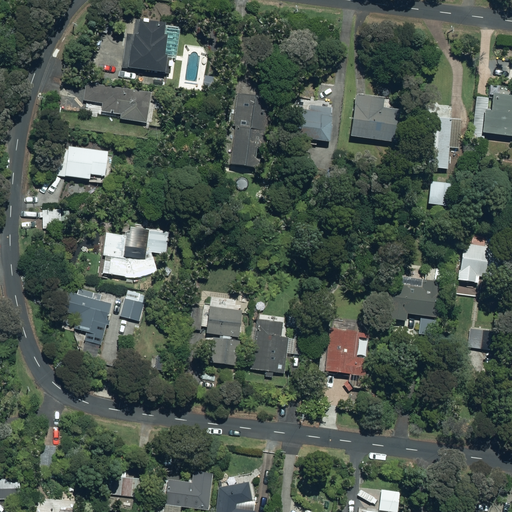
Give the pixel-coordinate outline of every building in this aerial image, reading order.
[(161,71),(164,53),(162,53),(164,35),(160,34),(162,21),(133,18),(131,33),(124,32),(120,66),(161,71)] [(118,118),(146,122),(150,91),(87,83),(85,101),(100,103),(99,111),(118,113),(118,118)] [(471,137),(482,138),(483,133),(511,136),(511,94),(492,92),(491,96),(477,94),(471,137)] [(221,162),(252,167),(254,147),(261,148),(263,129),(258,129),(263,97),(235,93),(229,130),(226,129),(221,162)] [(347,135),(395,141),(399,109),(380,106),(381,97),(353,94),(347,135)] [(285,136),(327,142),(330,126),(329,125),(331,108),(309,104),(308,110),(289,107),(285,136)] [(420,165),(446,167),(448,146),(458,147),(461,117),(425,114),(420,165)] [(63,175),(87,179),(87,174),(101,176),(105,151),(67,145),(63,175)] [(426,202),(454,206),(457,183),(429,179),(426,202)] [(41,228),(60,228),(59,209),(41,210),(41,228)] [(100,273),(133,277),(155,270),(149,252),(164,254),(167,231),(125,225),(124,235),(103,232),(99,255),(102,256),(100,273)] [(456,280),(477,282),(477,274),(496,276),(499,247),(461,243),(456,280)] [(437,319),(443,282),(422,279),(421,287),(388,282),(383,319),(403,322),(405,314),(420,316),(416,341),(438,344),(439,333),(433,332),(435,318),(437,319)] [(82,340),(99,345),(105,324),(109,325),(112,311),(108,310),(110,303),(99,300),(100,294),(77,288),(76,293),(64,290),(59,310),(76,315),(72,328),(85,332),(82,340)] [(119,316),(138,321),(143,303),(123,298),(119,316)] [(207,363),(235,366),(238,341),(229,340),(229,336),(237,337),(240,309),(207,306),(203,333),(218,335),(218,338),(211,337),(207,363)] [(187,328),(199,330),(201,315),(189,313),(187,328)] [(321,326),(327,327),(329,316),(322,315),(321,326)] [(263,376),(271,377),(271,371),(283,373),(285,353),(297,354),(299,339),(280,336),(282,322),(256,319),(254,328),(249,327),(247,342),(253,343),(249,369),(264,371),(263,376)] [(361,357),(364,331),(328,326),(322,372),(346,375),(345,380),(342,382),(348,390),(352,388),(361,388),(365,357),(361,357)] [(491,331),(482,330),(479,349),(489,350),(491,331)] [(38,470),(54,472),(56,447),(39,446),(38,470)] [(110,495),(137,498),(140,479),(124,478),(125,472),(115,471),(115,477),(112,477),(110,495)] [(206,511),(211,474),(191,471),(190,483),(168,480),(168,477),(160,475),(158,485),(163,485),(161,505),(163,505),(161,511),(178,511),(179,507),(206,511)] [(0,477),(0,499),(23,498),(22,477),(0,477)] [(213,511),(253,511),(255,500),(254,500),(255,495),(250,495),(248,481),(217,487),(213,511)] [(380,495),(378,511),(382,511),(394,511),(397,496),(380,495)]
